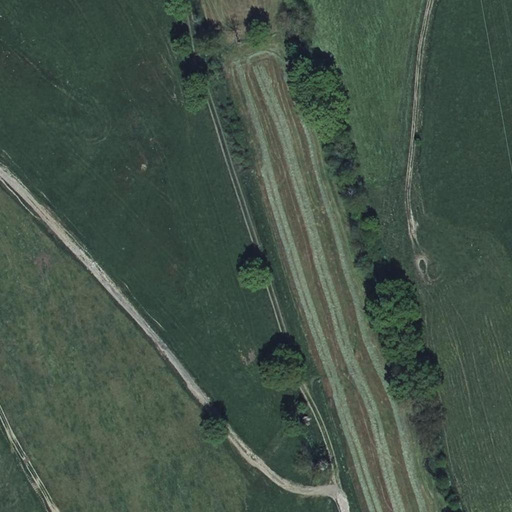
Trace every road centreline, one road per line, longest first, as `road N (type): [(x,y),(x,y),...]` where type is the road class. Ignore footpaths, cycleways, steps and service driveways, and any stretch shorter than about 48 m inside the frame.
road 1 (track): [(337,490),(180,0)]
road 2 (track): [(0,167),(270,475),(295,488),(337,490)]
